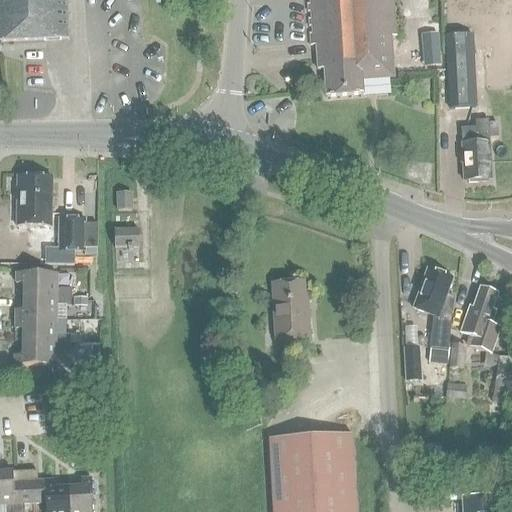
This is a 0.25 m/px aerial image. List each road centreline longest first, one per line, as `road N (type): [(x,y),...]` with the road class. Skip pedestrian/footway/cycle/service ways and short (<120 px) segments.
road 1 (tertiary): [(446,231),(223,146)]
road 2 (tertiary): [(223,146),(0,138)]
road 3 (unclassified): [(223,146),(234,0)]
